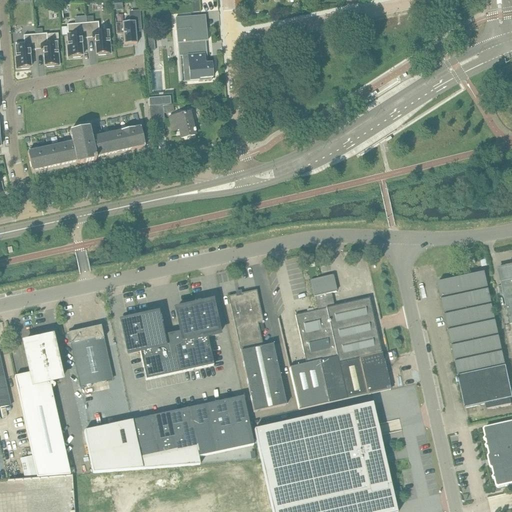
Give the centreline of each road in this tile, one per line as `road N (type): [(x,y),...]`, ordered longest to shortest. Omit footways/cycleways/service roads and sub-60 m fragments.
road 1 (unknown): [(105,282),(128,398),(142,404),(218,388),(229,379),(228,360),(204,260)]
road 2 (unclassified): [(88,286),(283,242),(395,238)]
road 3 (tertiary): [(493,43),(306,150),(246,174)]
road 4 (tertiary): [(249,188),(317,162),(496,58)]
road 5 (unclassified): [(455,511),(395,238)]
road 6 (residential): [(218,182),(197,176),(28,213)]
road 7 (residential): [(231,40),(419,0)]
road 8 (residential): [(9,88),(140,61)]
road 9 (residential): [(28,213),(9,88)]
